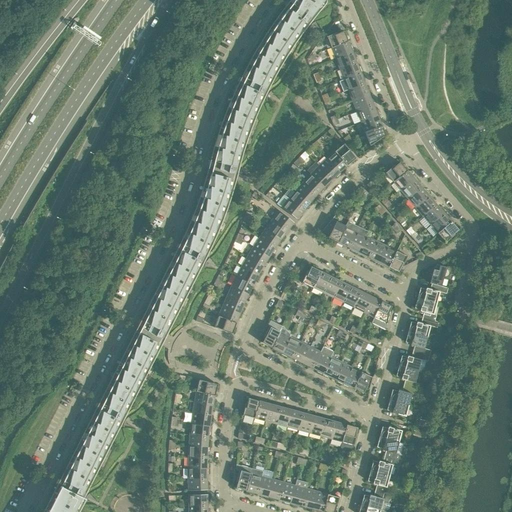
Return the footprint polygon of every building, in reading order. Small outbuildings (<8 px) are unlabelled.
[(292,4),(283,16),(278,22),(274,29),(269,35),(264,43),(260,50),(256,57),(252,64),(248,71),(245,78),(242,85),(238,92),(235,99),(232,106),(229,114),(226,121),(223,128),(221,136),(218,144),(216,151),(214,159),(212,166),(213,167),(215,168),(216,169),(218,170),(220,171),(222,172),(225,172),(227,173),(229,173),(231,174),(233,174),(235,167),(236,168),(238,160),(240,152),(243,143),(245,144),(250,131),(255,119),(254,119),(252,118),(254,113),(257,106),(260,99),(262,95),(262,94),(264,89),(265,89),(269,82),(273,74),(277,66),(279,68),(283,61),(287,55),(290,51),(293,46),(293,45),(291,44),(295,38),(300,32),(306,23),(309,18),(310,18),(318,8),(319,10),(320,10),(324,5),(325,4),(325,3),(326,2),(326,1),(326,0),(325,0),(295,0),(293,4),(292,4)] [(327,37),(331,47),(347,41),(343,31),(338,34),(337,33),(338,33),(337,32),(337,33),(337,32),(340,31),(336,20),(324,34),(325,34),(326,38),(327,37)] [(331,47),(335,58),(353,51),(351,46),(349,46),(347,41),(331,47)] [(335,58),(339,69),(356,62),(354,57),(355,57),(353,51),(335,58)] [(339,69),(343,80),(361,72),(359,67),(358,67),(356,62),(339,69)] [(343,80),(348,90),(364,84),(362,78),(364,78),(361,72),(343,80)] [(348,90),(352,101),(370,94),(368,88),(366,89),(364,84),(348,90)] [(352,101),(356,111),(373,105),(371,100),(372,99),(370,94),(352,101)] [(356,111),(360,122),(378,115),(376,109),(375,110),(373,105),(356,111)] [(360,122),(365,133),(381,126),(379,121),(381,121),(378,115),(360,122)] [(381,126),(365,133),(370,145),(369,146),(370,146),(380,139),(380,138),(380,139),(379,138),(380,138),(385,136),(381,126)] [(344,144),(335,151),(347,165),(350,163),(355,159),(344,144)] [(331,155),(326,159),(340,173),(344,170),(343,169),(347,165),(335,151),(331,155)] [(326,159),(318,166),(331,180),(335,176),(336,177),(340,173),(326,159)] [(307,170),(311,174),(325,188),(329,184),(328,183),(331,180),(318,166),(315,162),(307,170)] [(385,174),(393,182),(406,170),(399,162),(395,167),(394,166),(395,166),(394,165),(385,173),(385,174)] [(393,182),(400,191),(415,178),(411,174),(410,174),(406,170),(393,182)] [(145,329),(147,331),(148,333),(150,334),(152,335),(154,336),(156,337),(158,337),(161,338),(164,332),(164,333),(176,309),(178,310),(179,311),(191,286),(188,285),(200,261),(203,256),(207,249),(210,242),(215,232),(217,233),(220,226),(223,220),(224,216),(226,211),(227,206),(225,206),(227,199),(229,192),(231,184),(232,180),(211,174),(211,173),(209,178),(207,185),(205,192),(203,200),(200,207),(198,211),(196,218),(193,225),(189,232),(186,239),(183,246),(142,326),(143,328),(145,329)] [(308,177),(303,182),(317,195),(320,191),(321,192),(325,188),(311,174),(308,177)] [(400,191),(408,199),(421,188),(418,183),(419,183),(415,178),(400,191)] [(303,182),(295,190),(311,204),(314,200),(313,199),(317,195),(303,182)] [(290,186),(283,195),(303,211),(306,207),(307,208),(311,204),(295,190),(290,186)] [(408,199),(415,208),(430,195),(426,191),(425,192),(421,188),(408,199)] [(303,211),(283,195),(276,204),(281,208),(296,219),(303,211)] [(415,208),(422,216),(436,205),(433,201),(434,200),(430,195),(415,208)] [(429,224),(430,225),(445,213),(441,208),(440,209),(436,205),(422,216),(424,218),(419,222),(425,228),(429,224)] [(275,215),(271,220),(286,231),(289,228),(293,223),(279,211),(275,215)] [(430,225),(437,233),(451,222),(447,218),(448,217),(445,213),(430,225)] [(328,237),(337,242),(345,226),(335,221),(331,219),(321,231),(329,235),(328,237)] [(268,224),(265,229),(280,240),(284,235),(286,231),(271,220),(268,224)] [(343,245),(348,247),(358,227),(347,222),(345,226),(337,242),(336,243),(342,246),(343,245)] [(451,222),(437,233),(445,242),(444,242),(445,243),(454,235),(454,234),(453,235),(453,234),(458,230),(451,222)] [(352,251),(357,253),(366,236),(368,232),(358,227),(348,247),(352,250),(352,251)] [(262,233),(259,238),(274,249),(277,245),(280,240),(265,229),(262,233)] [(363,255),(368,257),(376,241),(366,236),(357,253),(362,256),(363,255)] [(256,243),(253,247),(268,257),(272,252),(274,249),(259,238),(256,243)] [(372,261),(378,264),(386,246),(376,241),(368,257),(373,260),(372,261)] [(384,265),(388,267),(396,251),(386,246),(378,264),(383,266),(384,265)] [(253,247),(247,257),(263,266),(265,263),(268,257),(253,247)] [(396,251),(388,267),(398,272),(401,266),(401,267),(402,267),(407,256),(406,256),(396,251)] [(456,269),(461,270),(462,271),(466,254),(460,252),(456,269)] [(243,263),(241,267),(258,276),(261,270),(263,266),(247,257),(243,263)] [(429,283),(431,284),(441,287),(441,286),(443,277),(444,277),(445,277),(446,277),(447,276),(448,275),(448,274),(449,273),(449,272),(448,271),(447,270),(447,269),(446,269),(446,267),(436,264),(434,270),(433,270),(429,283)] [(241,267),(236,276),(253,285),(255,281),(258,276),(241,267)] [(302,283),(312,288),(320,272),(311,267),(308,273),(307,272),(308,272),(307,272),(301,283),(302,283)] [(312,288),(323,293),(331,275),(326,273),(325,274),(320,272),(312,288)] [(323,293),(333,298),(341,282),(336,279),(336,278),(331,275),(323,293)] [(233,281),(231,286),(248,295),(251,289),(253,285),(236,276),(233,281)] [(333,298),(343,303),(351,285),(346,283),(345,284),(341,282),(333,298)] [(420,288),(417,298),(436,303),(439,292),(446,294),(448,288),(441,286),(441,287),(431,284),(430,289),(425,288),(425,289),(420,288)] [(343,303),(353,308),(361,292),(356,289),(357,288),(351,285),(343,303)] [(231,286),(227,296),(244,304),(245,300),(248,295),(231,286)] [(280,298),(285,300),(288,294),(283,292),(280,298)] [(353,308),(363,313),(372,295),(367,293),(366,294),(361,292),(353,308)] [(363,313),(373,318),(381,302),(377,299),(377,298),(372,295),(363,313)] [(225,300),(222,306),(239,314),(242,308),(244,304),(227,296),(225,300)] [(423,312),(422,318),(435,321),(436,315),(433,315),(436,303),(417,298),(414,308),(420,310),(419,311),(423,312)] [(381,302),(373,318),(371,323),(385,330),(387,324),(386,324),(390,312),(389,312),(388,312),(391,306),(381,302)] [(222,306),(218,316),(235,324),(237,320),(239,314),(222,306)] [(235,324),(218,316),(216,322),(214,328),(232,334),(234,327),(235,324)] [(410,322),(408,332),(427,337),(430,326),(437,328),(438,322),(435,321),(422,318),(420,323),(416,322),(416,323),(410,322)] [(262,343),(271,348),(279,332),(282,326),(270,321),(267,326),(268,327),(263,337),(264,338),(264,337),(265,337),(262,343)] [(275,352),(281,354),(289,337),(279,332),(271,348),(276,350),(275,352)] [(414,346),(412,352),(429,356),(431,350),(424,349),(427,337),(408,332),(405,342),(410,344),(410,345),(414,346)] [(139,334),(138,333),(63,482),(47,511),(74,511),(79,502),(82,497),(80,497),(83,491),(83,492),(95,468),(97,469),(98,470),(110,445),(108,444),(120,420),(119,420),(122,415),(134,391),(137,393),(149,369),(149,368),(147,367),(158,344),(139,334)] [(287,355),(292,358),(300,342),(289,337),(281,354),(286,357),(287,355)] [(296,362),(301,364),(310,347),(300,342),(292,358),(297,360),(296,362)] [(307,366),(312,368),(320,352),(310,347),(301,364),(307,367),(307,366)] [(317,372),(322,374),(331,357),(333,352),(323,347),(320,352),(312,368),(317,371),(317,372)] [(398,366),(418,371),(423,373),(426,361),(428,362),(429,356),(412,352),(411,357),(407,356),(406,357),(401,356),(398,366)] [(328,376),(333,378),(341,362),(331,357),(322,374),(327,377),(328,376)] [(337,382),(342,384),(351,367),(341,362),(333,378),(338,381),(337,382)] [(405,380),(403,386),(420,390),(416,389),(417,383),(415,383),(418,371),(398,366),(395,376),(401,378),(401,379),(405,380)] [(348,386),(354,388),(362,372),(351,367),(342,384),(348,387),(348,386)] [(362,372),(354,388),(363,393),(365,387),(368,388),(368,389),(369,389),(372,377),(371,377),(362,372)] [(197,385),(196,391),(215,395),(215,391),(217,384),(199,380),(197,385)] [(392,390),(389,400),(408,405),(411,394),(418,396),(420,390),(403,386),(402,391),(398,390),(397,391),(392,390)] [(195,396),(194,401),(212,405),(214,399),(215,395),(196,391),(195,396)] [(243,415),(253,418),(258,401),(248,398),(246,404),(245,403),(242,415),(243,416),(243,415)] [(408,405),(389,400),(386,410),(392,412),(391,413),(405,417),(408,405)] [(193,407),(192,412),(211,415),(211,412),(212,405),(194,401),(193,407)] [(253,418),(265,421),(270,403),(264,401),(263,402),(258,401),(253,418)] [(265,421),(276,424),(280,407),(275,405),(275,404),(270,403),(265,421)] [(276,424),(287,427),(292,409),(286,407),(285,408),(280,407),(276,424)] [(287,427),(298,430),(302,413),(297,411),(297,410),(292,409),(287,427)] [(191,418),(191,423),(209,426),(210,420),(211,415),(192,412),(191,418)] [(298,430),(309,433),(314,415),(308,413),(308,414),(302,413),(298,430)] [(309,433),(320,436),(325,419),(319,418),(320,416),(314,415),(309,433)] [(320,436),(331,439),(336,421),(330,419),(330,420),(325,419),(320,436)] [(415,425),(428,428),(430,422),(417,419),(415,425)] [(331,439),(342,442),(347,425),(341,424),(342,422),(336,421),(331,439)] [(190,429),(189,434),(208,436),(208,432),(209,426),(191,423),(190,429)] [(347,425),(342,442),(340,448),(352,451),(356,434),(355,434),(357,428),(347,425)] [(382,427),(379,437),(398,442),(401,431),(388,427),(387,428),(382,427)] [(427,432),(414,429),(412,435),(425,438),(427,432)] [(189,440),(188,445),(207,446),(208,441),(208,436),(189,434),(189,440)] [(385,451),(384,457),(400,461),(402,455),(400,455),(403,443),(398,442),(379,437),(376,447),(382,449),(381,450),(385,451)] [(188,450),(188,456),(207,457),(207,454),(207,446),(188,445),(188,450)] [(188,462),(187,467),(206,467),(206,462),(207,457),(188,456),(188,462)] [(372,461),(370,471),(389,476),(395,478),(398,466),(399,467),(400,461),(384,457),(382,462),(378,461),(378,462),(372,461)] [(236,488),(245,491),(246,491),(252,469),(236,464),(236,470),(239,471),(236,482),(237,482),(236,488)] [(187,476),(188,478),(206,477),(206,475),(206,467),(187,467),(187,469),(187,476)] [(257,494),(261,476),(263,472),(252,469),(246,491),(245,491),(245,492),(251,494),(251,492),(257,494)] [(376,485),(375,490),(391,495),(387,494),(389,488),(386,487),(389,476),(370,471),(367,481),(372,483),(372,484),(376,485)] [(262,496),(267,498),(272,479),(261,476),(257,494),(262,495),(262,496)] [(206,477),(188,478),(188,490),(207,490),(207,489),(208,489),(208,484),(207,484),(206,477)] [(273,498),(279,500),(284,482),(272,479),(267,498),(273,500),(273,498)] [(301,506),(306,488),(307,483),(296,480),(295,485),(290,504),(295,506),(296,504),(301,506)] [(284,503),(290,504),(295,485),(284,482),(279,500),(284,501),(284,503)] [(306,509),(312,510),(317,491),(306,488),(301,506),(306,507),(306,509)] [(363,495),(361,505),(386,511),(386,509),(388,510),(389,504),(388,504),(389,500),(390,501),(391,495),(375,490),(373,496),(369,495),(369,496),(363,495)] [(318,510),(323,511),(328,494),(317,491),(312,510),(317,511),(318,510)] [(188,500),(188,506),(207,506),(207,504),(207,501),(208,501),(208,495),(207,495),(207,494),(188,494),(188,500)] [(328,494),(323,511),(333,511),(335,508),(335,509),(336,509),(339,497),(338,497),(328,494)] [(399,504),(407,506),(408,500),(401,498),(399,504)]
